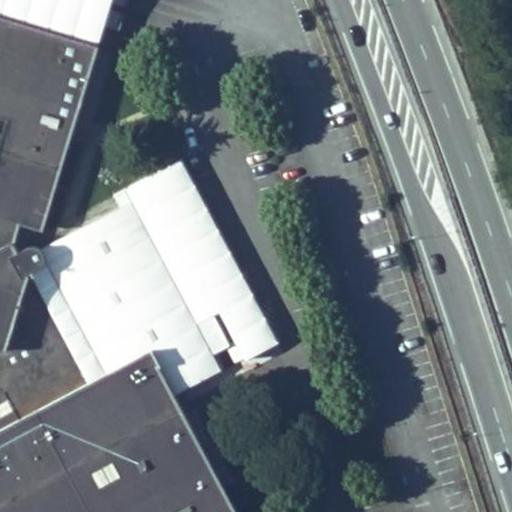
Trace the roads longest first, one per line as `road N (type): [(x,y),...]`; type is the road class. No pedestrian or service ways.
road 1 (trunk): [(340,0),(453,280),(511,456)]
road 2 (trunk): [(511,291),(405,0)]
